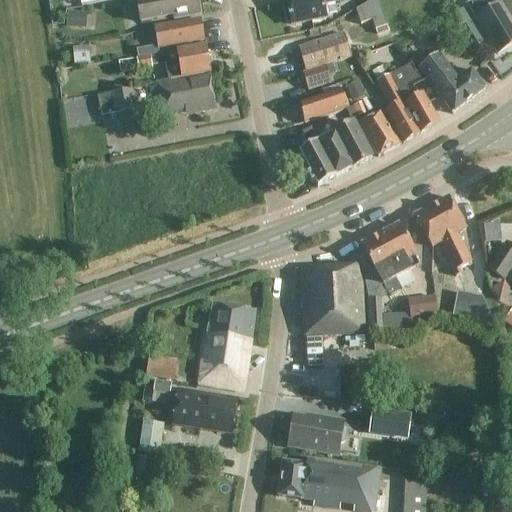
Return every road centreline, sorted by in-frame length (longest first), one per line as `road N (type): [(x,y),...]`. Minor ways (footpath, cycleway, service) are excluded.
road 1 (secondary): [(0,337),(273,240)]
road 2 (unclassified): [(247,511),(284,272),(273,240)]
road 3 (secondary): [(287,235),(402,182),(511,115)]
road 4 (residential): [(287,235),(236,0)]
